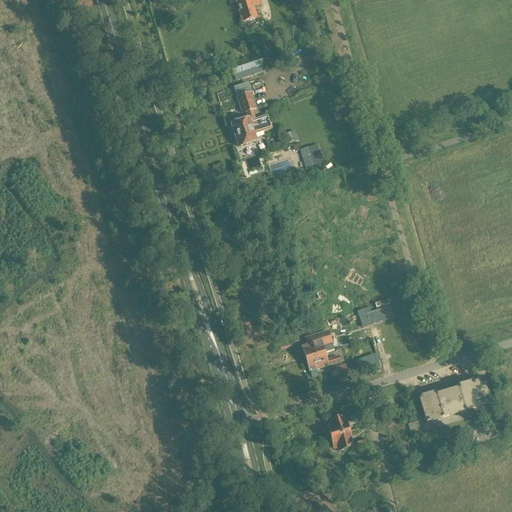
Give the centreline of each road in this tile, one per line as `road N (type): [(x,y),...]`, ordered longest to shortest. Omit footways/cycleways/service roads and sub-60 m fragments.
road 1 (primary): [(237,426),(103,0)]
road 2 (residential): [(433,360),(378,164)]
road 3 (residential): [(378,164),(331,0)]
road 4 (residential): [(378,164),(511,124)]
road 5 (residential): [(237,426),(359,389)]
road 6 (residential): [(390,511),(359,389)]
